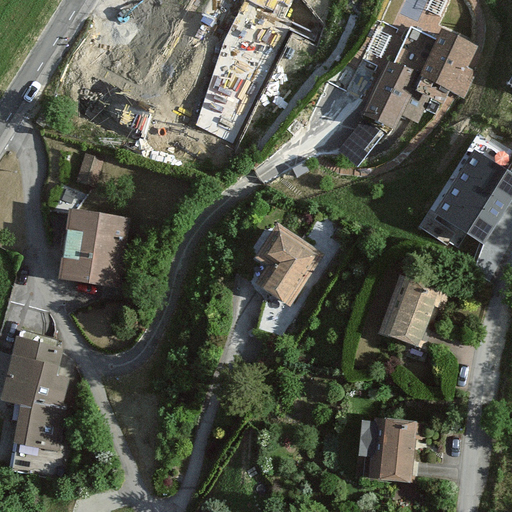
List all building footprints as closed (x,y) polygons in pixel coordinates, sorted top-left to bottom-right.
[(259,0),(252,34),(308,46),(317,0),(259,0)] [(391,57),(366,110),(393,122),(399,109),(419,119),(437,80),(464,92),(473,73),(464,69),(475,46),(445,32),(441,41),(412,27),(397,60),(391,57)] [(419,207),(490,248),(511,210),(511,168),(459,138),(419,207)] [(99,160),(85,155),(77,178),(91,183),(99,160)] [(124,218),(67,211),(59,277),(117,285),(120,268),(123,268),(125,252),(120,251),(124,218)] [(319,252),(276,225),(259,251),(273,260),(260,280),(289,299),(319,252)] [(448,292),(401,274),(381,329),(419,343),(435,300),(444,303),(448,292)] [(64,347),(17,335),(3,397),(20,400),(12,440),(61,454),(70,379),(58,376),(64,347)] [(415,422),(376,418),(370,473),(409,477),(415,422)] [(395,498),(412,501),(415,486),(398,483),(395,498)]
